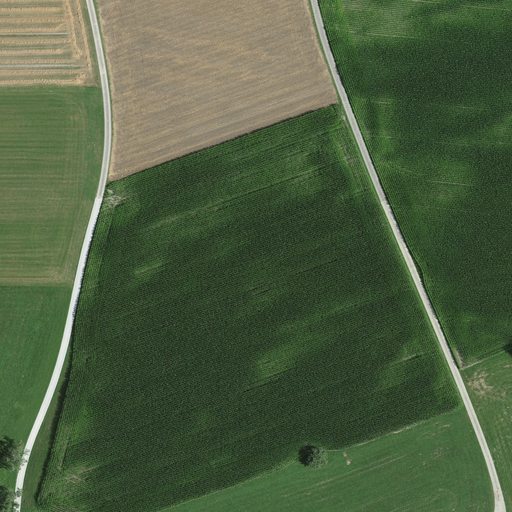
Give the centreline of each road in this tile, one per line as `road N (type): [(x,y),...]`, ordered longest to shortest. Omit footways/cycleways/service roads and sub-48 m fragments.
road 1 (track): [(500,511),(496,482),(354,129),(313,0)]
road 2 (track): [(91,0),(106,83),(105,176),(14,511)]
